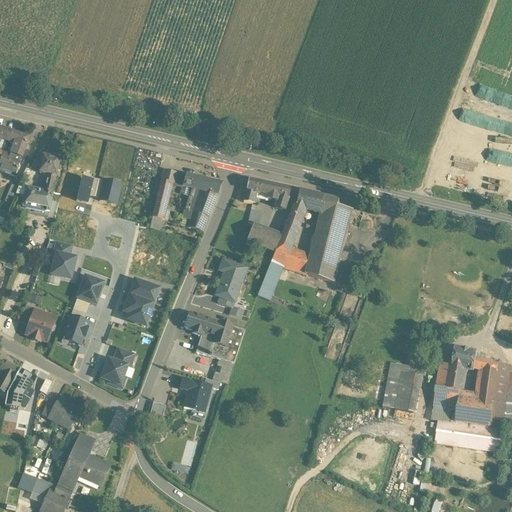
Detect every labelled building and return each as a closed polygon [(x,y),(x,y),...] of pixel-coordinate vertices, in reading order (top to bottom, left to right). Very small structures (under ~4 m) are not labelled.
[(10,134),(0,130),(0,140),(1,141),(7,143),(10,134)] [(28,141),(10,134),(7,143),(14,146),(25,149),(28,141)] [(25,149),(14,146),(10,157),(21,160),(25,149)] [(10,157),(3,154),(0,161),(0,172),(14,178),(21,160),(10,157)] [(59,160),(51,158),(50,161),(42,159),(39,176),(46,177),(55,179),(59,160)] [(176,175),(163,172),(161,183),(161,184),(171,186),(173,186),(176,175)] [(55,179),(46,177),(43,193),(52,195),(55,179)] [(221,186),(185,177),(183,189),(199,193),(193,216),(194,216),(208,220),(216,202),(221,186)] [(91,184),(88,198),(94,200),(98,182),(92,181),(91,184)] [(88,198),(91,184),(81,182),(76,203),(86,205),(88,198)] [(98,182),(94,200),(99,201),(103,183),(98,182)] [(269,187),(248,182),(244,198),(253,200),(254,197),(258,198),(259,195),(267,197),(269,187)] [(120,187),(103,183),(99,201),(98,203),(115,207),(120,187)] [(171,186),(161,184),(151,221),(162,224),(171,186)] [(289,191),(269,187),(267,197),(268,197),(278,199),(287,201),(289,191)] [(23,200),(25,190),(18,188),(14,198),(23,200)] [(43,193),(25,190),(23,200),(22,209),(48,214),(50,203),(52,195),(43,193)] [(325,198),(299,193),(295,208),(292,207),(289,216),(300,220),(304,210),(321,214),(325,198)] [(253,200),(244,198),(243,205),(252,207),(253,200)] [(340,201),(325,198),(321,214),(316,235),(331,237),(338,209),(340,201)] [(287,201),(278,199),(276,204),(274,210),(284,213),(287,201)] [(58,205),(50,203),(48,214),(46,220),(54,221),(58,205)] [(353,212),(338,209),(331,237),(346,240),(353,212)] [(261,215),(250,212),(247,225),(252,227),(252,226),(257,228),(261,215)] [(208,220),(194,216),(190,231),(202,234),(208,220)] [(289,216),(280,240),(291,244),(300,220),(289,216)] [(257,228),(252,226),(252,227),(246,243),(274,254),(280,237),(257,228)] [(331,237),(316,235),(312,250),(326,256),(331,237)] [(346,240),(331,237),(326,256),(341,259),(346,240)] [(291,244),(280,240),(271,263),(287,267),(335,281),(341,259),(326,256),(312,250),(291,244)] [(72,248),(55,243),(52,256),(55,257),(55,256),(69,259),(72,248)] [(15,259),(7,256),(3,268),(11,271),(15,259)] [(69,259),(55,256),(55,257),(50,277),(70,282),(75,261),(69,259)] [(246,271),(222,262),(218,273),(223,275),(215,298),(220,300),(232,304),(234,305),(237,295),(234,294),(239,281),(242,282),(246,271)] [(287,267),(271,263),(256,301),(271,307),(287,267)] [(76,301),(89,306),(95,308),(103,285),(84,278),(76,301)] [(134,283),(129,297),(153,306),(158,292),(134,283)] [(31,294),(28,302),(38,306),(41,299),(31,294)] [(145,328),(153,306),(129,297),(123,314),(129,316),(127,322),(145,328)] [(232,304),(220,300),(218,305),(230,309),(230,308),(232,304)] [(72,312),(85,317),(89,306),(76,301),(72,312)] [(36,311),(25,307),(19,324),(29,328),(34,314),(35,314),(36,311)] [(245,313),(230,308),(230,309),(227,317),(242,322),(245,313)] [(70,318),(83,323),(85,317),(72,312),(70,318)] [(35,314),(34,314),(29,328),(26,336),(47,344),(51,333),(52,333),(54,333),(55,329),(54,327),(53,327),(54,324),(46,322),(47,318),(35,314)] [(219,326),(206,322),(207,321),(189,315),(185,330),(193,332),(192,335),(200,337),(195,354),(216,360),(233,366),(244,332),(219,325),(219,326)] [(83,323),(70,318),(62,341),(80,347),(83,338),(84,339),(87,330),(86,330),(88,325),(83,323)] [(117,350),(112,363),(127,368),(130,369),(135,356),(117,350)] [(477,354),(455,350),(452,368),(448,392),(461,394),(465,373),(465,370),(474,372),(475,369),(476,360),(477,354)] [(216,360),(209,381),(220,384),(226,385),(233,366),(216,360)] [(511,367),(476,360),(475,369),(485,372),(480,402),(493,404),(490,428),(502,430),(511,367)] [(112,363),(108,361),(104,373),(102,373),(99,379),(108,382),(107,384),(122,389),(125,379),(123,378),(127,368),(112,363)] [(428,364),(412,361),(411,368),(409,376),(420,378),(425,379),(428,364)] [(19,372),(2,363),(1,364),(0,366),(0,391),(6,395),(19,372)] [(411,368),(391,364),(382,408),(413,414),(420,378),(409,376),(411,368)] [(452,368),(440,366),(436,390),(448,392),(452,368)] [(36,380),(19,372),(6,395),(4,408),(24,412),(33,395),(30,393),(32,388),(30,385),(33,386),(36,380)] [(209,381),(205,380),(203,387),(210,389),(218,391),(220,384),(209,381)] [(45,381),(39,393),(45,396),(51,384),(45,381)] [(203,387),(182,381),(180,391),(188,393),(183,409),(203,414),(210,389),(203,387)] [(448,392),(436,390),(433,411),(457,414),(459,398),(460,398),(461,394),(448,392)] [(79,412),(65,405),(67,402),(59,398),(54,408),(47,405),(41,417),(59,426),(61,423),(70,428),(79,412)] [(460,398),(459,398),(457,414),(456,423),(490,428),(493,404),(480,402),(460,398)] [(165,408),(153,405),(148,420),(160,424),(165,408)] [(490,428),(456,423),(457,414),(433,411),(432,423),(438,424),(435,445),(501,454),(504,430),(490,428)] [(94,443),(80,437),(57,488),(71,495),(78,479),(85,482),(86,480),(101,487),(110,468),(87,458),(94,443)] [(170,471),(186,474),(188,468),(172,464),(170,471)] [(33,496),(44,499),(49,485),(38,481),(33,496)] [(63,511),(71,495),(57,488),(54,496),(49,493),(40,511),(63,511)]
